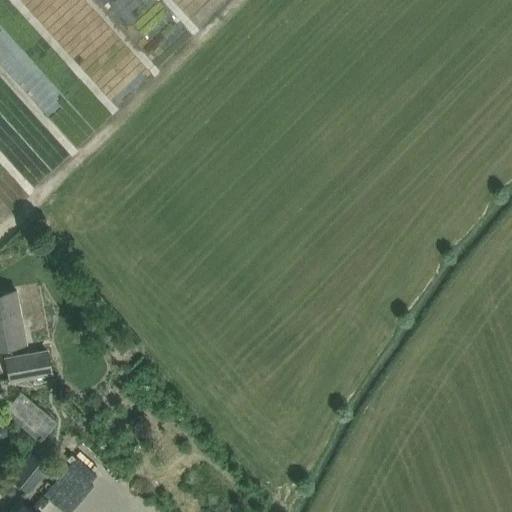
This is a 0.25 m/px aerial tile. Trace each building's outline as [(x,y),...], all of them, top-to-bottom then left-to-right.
[(0,345),(8,344),(26,341),(17,291),(0,293),(0,345)] [(7,357),(11,381),(50,373),(46,350),(7,357)] [(15,417),(56,446),(71,426),(30,397),(15,417)] [(30,490),(49,467),(30,452),(11,475),(30,490)] [(67,511),(72,511),(107,481),(87,459),(50,493),(67,511)] [(39,511),(31,505),(22,497),(19,500),(9,511),(39,511)]
